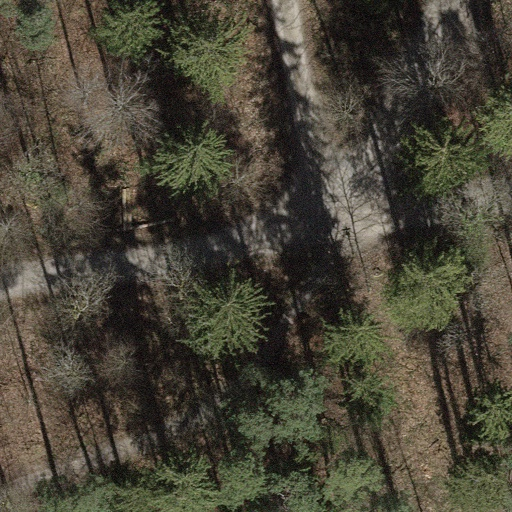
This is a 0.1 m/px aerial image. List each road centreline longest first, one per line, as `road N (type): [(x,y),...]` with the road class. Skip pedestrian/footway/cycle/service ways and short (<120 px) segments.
road 1 (track): [(0,279),(311,241),(511,197)]
road 2 (track): [(445,0),(358,173),(311,241)]
road 3 (track): [(286,0),(311,241)]
